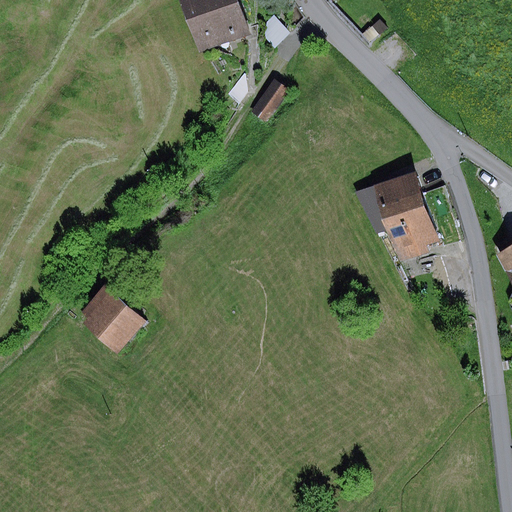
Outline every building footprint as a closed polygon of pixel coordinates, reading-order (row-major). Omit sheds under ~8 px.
[(258,35),(247,0),(186,0),(201,51),(258,35)] [(274,16),(261,28),(277,47),(291,34),(274,16)] [(248,74),(229,95),(241,104),(252,92),(248,74)] [(279,80),(253,110),(265,120),(291,91),(279,80)] [(446,240),(426,173),(358,193),(382,234),(398,229),(404,262),(436,253),(433,244),(446,240)] [(511,246),(496,256),(511,288),(511,292),(509,302),(511,311),(511,246)] [(155,321),(116,284),(89,312),(94,317),(89,322),(124,354),(155,321)]
